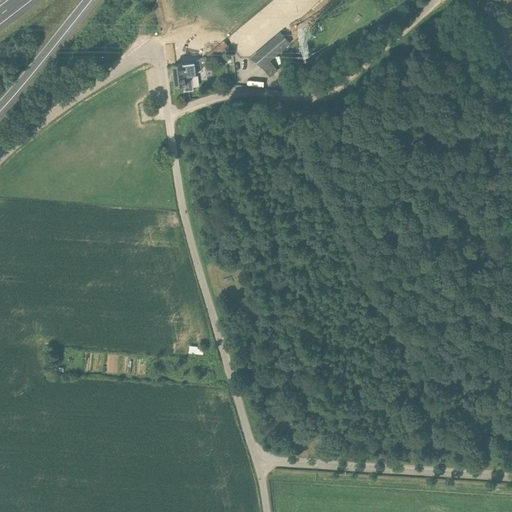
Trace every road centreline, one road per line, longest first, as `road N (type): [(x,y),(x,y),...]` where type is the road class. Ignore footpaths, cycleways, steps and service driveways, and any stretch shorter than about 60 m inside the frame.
road 1 (unclassified): [(266,511),(184,220),(167,113)]
road 2 (unclassified): [(167,113),(239,93),(325,95),(435,0)]
road 3 (unclassified): [(0,158),(59,108),(150,52),(167,113)]
road 4 (track): [(338,465),(282,418),(237,287)]
road 5 (motorway): [(0,109),(89,0)]
